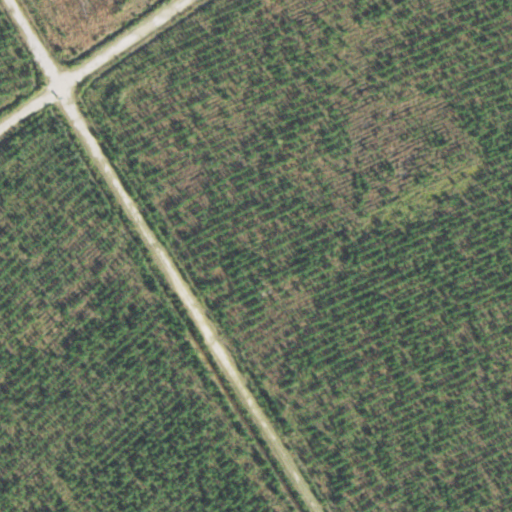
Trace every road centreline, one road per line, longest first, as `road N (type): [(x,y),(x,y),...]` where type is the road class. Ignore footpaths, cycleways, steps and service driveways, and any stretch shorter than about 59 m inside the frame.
road 1 (residential): [(334,511),(12,0)]
road 2 (residential): [(0,120),(186,0)]
